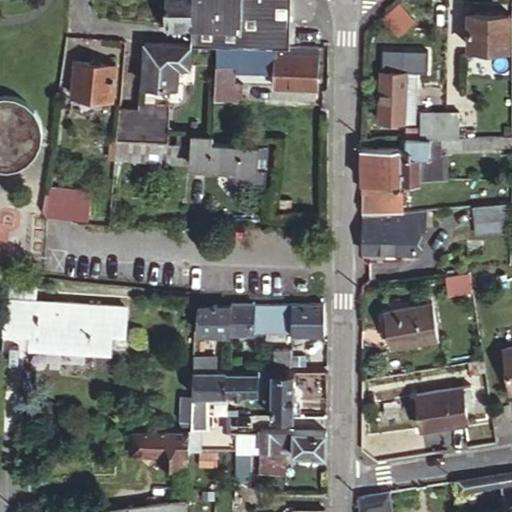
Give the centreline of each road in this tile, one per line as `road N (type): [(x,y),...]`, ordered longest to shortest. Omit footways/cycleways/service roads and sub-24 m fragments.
road 1 (residential): [(345,480),(344,0)]
road 2 (residential): [(511,455),(345,480)]
